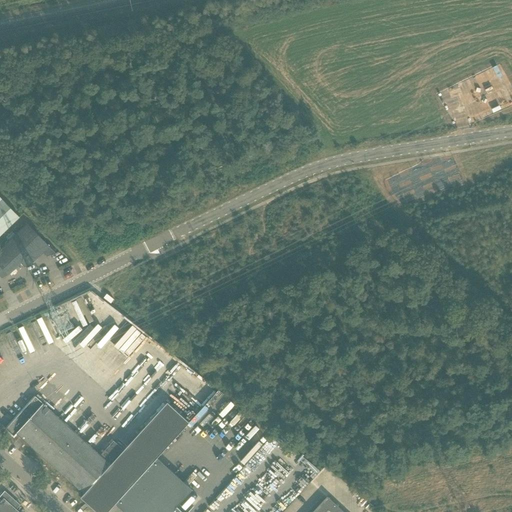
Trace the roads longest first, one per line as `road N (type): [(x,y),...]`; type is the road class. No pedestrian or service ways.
road 1 (unclassified): [(0,322),(320,165),(511,131)]
road 2 (unknown): [(0,404),(64,362),(132,410)]
road 3 (track): [(95,273),(0,155)]
